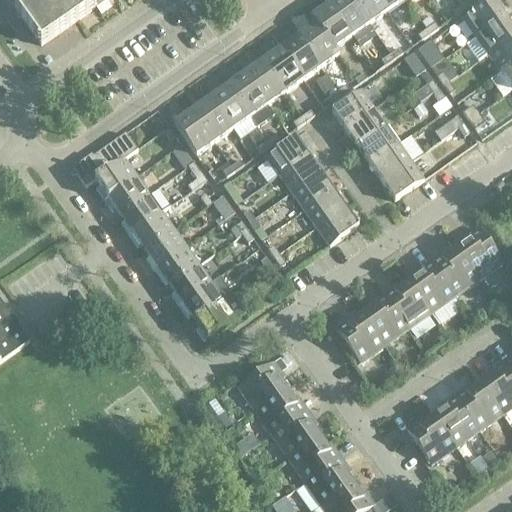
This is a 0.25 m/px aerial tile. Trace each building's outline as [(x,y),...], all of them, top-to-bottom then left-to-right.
[(7,0),(41,47),(95,9),(88,0),(7,0)] [(88,0),(95,9),(108,0),(88,0)] [(369,27),(350,0),(338,0),(329,7),(351,39),(369,27)] [(387,14),(376,0),(350,0),(369,27),(387,14)] [(404,2),(403,0),(376,0),(387,14),(404,2)] [(469,1),(461,7),(464,12),(473,6),(469,1)] [(505,19),(492,1),(462,21),(475,40),(505,19)] [(351,39),(329,7),(310,20),(315,27),(316,26),(334,52),(334,51),(351,39)] [(464,12),(461,7),(452,13),(456,18),(464,12)] [(511,40),(511,29),(505,19),(475,40),(467,46),(479,64),(488,58),(511,40)] [(434,25),(425,32),(429,37),(438,31),(434,25)] [(316,26),(315,27),(298,39),(321,71),(339,58),(334,51),(334,52),(316,26)] [(429,37),(425,32),(417,38),(420,43),(429,37)] [(321,71),(298,39),(280,51),(303,83),(321,71)] [(511,66),(511,40),(488,58),(500,75),(511,66)] [(430,58),(423,49),(418,53),(424,62),(430,58)] [(399,50),(390,57),(394,62),(402,56),(399,50)] [(303,83),(280,51),(262,64),(285,96),(303,83)] [(407,60),(404,62),(416,80),(425,74),(419,65),(413,56),(407,60)] [(394,62),(390,57),(381,63),(385,68),(394,62)] [(285,96),(262,64),(245,76),(267,108),(285,96)] [(511,66),(500,75),(511,92),(511,66)] [(354,82),(358,87),(367,81),(363,75),(354,82)] [(274,118),(267,108),(245,76),(227,89),(250,121),(257,130),(274,118)] [(443,76),(437,80),(443,89),(449,85),(443,76)] [(326,78),(317,85),(328,100),(337,94),(326,78)] [(438,92),(432,84),(427,87),(433,96),(438,92)] [(455,94),(449,85),(443,89),(450,98),(455,94)] [(427,87),(421,92),(427,100),(433,96),(427,87)] [(345,88),(337,94),(340,99),(349,93),(345,88)] [(250,121),(227,89),(210,101),(232,133),(250,121)] [(445,101),(438,92),(433,96),(439,105),(445,101)] [(374,111),(361,93),(331,114),(344,132),(374,111)] [(340,99),(337,94),(328,100),(332,106),(340,99)] [(232,133),(210,101),(192,114),(214,146),(232,133)] [(421,106),(414,111),(419,119),(427,114),(421,106)] [(478,117),(472,108),(462,115),(468,124),(478,117)] [(386,129),(374,111),(344,132),(357,150),(386,129)] [(310,113),(301,119),(305,124),(314,118),(310,113)] [(214,146),(192,114),(174,127),(196,159),(214,146)] [(485,126),(478,117),(468,124),(474,133),(485,126)] [(305,124),(301,119),(293,125),(296,130),(305,124)] [(463,128),(457,119),(435,135),(441,144),(458,131),(463,128)] [(469,136),(463,128),(458,131),(464,140),(469,136)] [(399,147),(386,129),(357,150),(369,167),(399,147)] [(175,139),(168,131),(163,134),(169,143),(175,139)] [(257,131),(248,137),(257,150),(266,144),(257,131)] [(138,153),(126,136),(93,159),(94,161),(74,174),(85,190),(95,183),(125,162),(138,153)] [(275,138),(266,144),(270,149),(278,143),(275,138)] [(308,157),(295,139),(266,160),(279,178),(308,157)] [(270,149),(266,144),(257,150),(261,155),(270,149)] [(411,164),(399,147),(369,167),(382,185),(411,164)] [(186,156),(177,162),(185,172),(188,170),(194,166),(187,157),(186,156)] [(321,175),(308,157),(279,178),(291,196),(321,175)] [(137,180),(125,162),(95,183),(99,189),(96,191),(104,203),(137,180)] [(239,162),(231,169),(234,174),(243,168),(239,162)] [(424,183),(411,164),(382,185),(395,204),(424,183)] [(200,175),(194,166),(188,170),(194,179),(200,175)] [(234,174),(231,169),(222,175),(226,180),(234,174)] [(333,193),(321,175),(291,196),(304,213),(333,193)] [(149,197),(137,180),(104,203),(113,214),(116,212),(120,218),(149,197)] [(235,194),(229,186),(223,189),(230,198),(235,194)] [(346,211),(333,193),(304,213),(316,231),(346,211)] [(162,215),(149,197),(120,218),(124,224),(121,226),(129,238),(162,215)] [(200,201),(206,210),(212,206),(206,197),(200,201)] [(222,200),(212,207),(218,215),(224,224),(234,217),(222,200)] [(359,229),(346,211),(316,231),(329,250),(359,229)] [(248,213),(243,217),(249,226),(254,222),(248,213)] [(174,233),(162,215),(129,238),(137,250),(141,247),(145,253),(174,233)] [(261,231),(254,222),(249,226),(255,235),(261,231)] [(247,234),(241,225),(235,229),(242,238),(247,234)] [(469,243),(456,252),(478,283),(502,266),(477,231),(466,239),(469,243)] [(187,250),(174,233),(145,253),(149,259),(146,261),(154,273),(187,250)] [(253,243),(247,234),(242,238),(248,247),(253,243)] [(273,248),(267,252),(274,261),(279,257),(273,248)] [(199,268),(187,250),(154,273),(162,285),(166,283),(170,289),(199,268)] [(478,283),(456,252),(443,261),(440,257),(430,265),(455,300),(478,283)] [(285,266),(279,257),(274,261),(280,270),(285,266)] [(272,269),(266,261),(260,264),(266,273),(272,269)] [(455,300),(430,265),(419,272),(422,276),(409,285),(431,317),(455,300)] [(212,286),(199,268),(170,289),(174,294),(171,297),(179,309),(212,286)] [(278,278),(272,269),(266,273),(273,282),(278,278)] [(431,317),(409,285),(396,294),(393,290),(383,298),(407,333),(431,317)] [(224,303),(212,286),(179,309),(187,320),(190,318),(195,324),(224,303)] [(232,297),(224,303),(195,324),(199,330),(195,332),(204,345),(245,316),(232,297)] [(407,333),(383,298),(372,305),(375,309),(362,318),(384,350),(407,333)] [(0,364),(30,344),(0,302),(0,364)] [(384,350),(362,318),(349,327),(346,323),(335,331),(360,367),(384,350)] [(511,358),(501,366),(511,381),(511,358)] [(281,377),(273,366),(238,391),(255,415),(286,393),(277,380),(281,377)] [(511,411),(511,381),(501,366),(490,374),(493,377),(480,387),(502,418),(511,411)] [(376,382),(369,387),(375,396),(384,389),(380,383),(376,382)] [(502,418),(480,387),(468,396),(465,392),(454,399),(479,434),(502,418)] [(295,406),(286,393),(255,415),(271,439),(307,414),(299,403),(295,406)] [(479,434),(454,399),(443,407),(446,411),(433,420),(455,451),(479,434)] [(314,424),(307,414),(271,439),(288,462),(319,440),(310,427),(314,424)] [(223,415),(214,422),(221,434),(231,426),(223,415)] [(455,451),(433,420),(420,429),(418,425),(406,433),(431,468),(455,451)] [(328,453),(319,440),(288,462),(305,486),(340,461),(332,450),(328,453)] [(241,445),(232,450),(240,461),(248,455),(241,445)] [(491,454),(481,461),(487,470),(497,463),(491,454)] [(348,472),(340,461),(305,486),(321,510),(353,487),(344,474),(348,472)] [(362,500),(353,487),(321,510),(323,511),(368,511),(374,509),(366,497),(362,500)]
